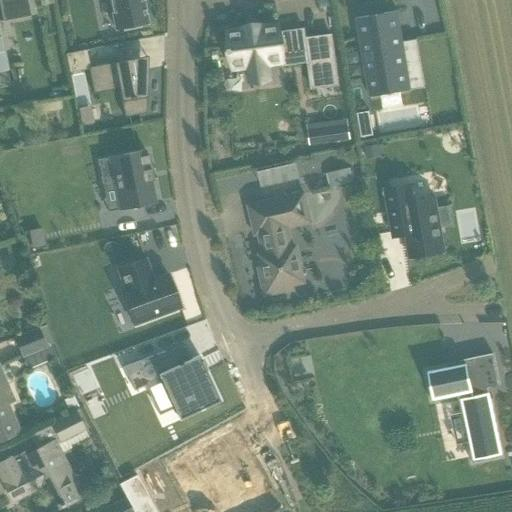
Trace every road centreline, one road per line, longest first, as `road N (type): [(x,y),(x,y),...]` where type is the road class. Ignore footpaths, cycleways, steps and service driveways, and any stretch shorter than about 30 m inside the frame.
road 1 (residential): [(183,4),(187,174),(212,288),(233,341)]
road 2 (residential): [(382,309),(233,341)]
